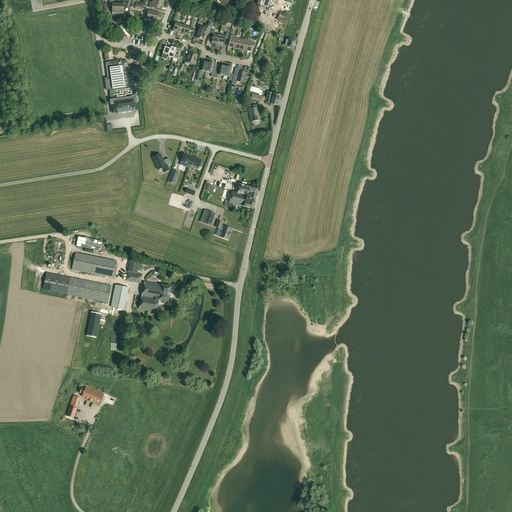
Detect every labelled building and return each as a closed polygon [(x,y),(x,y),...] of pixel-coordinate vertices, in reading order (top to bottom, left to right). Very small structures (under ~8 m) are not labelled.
[(117,14),(117,4),(112,4),(112,0),(109,0),(109,5),(112,5),(112,14),(117,14)] [(163,4),(164,1),(158,0),(152,0),(152,2),(150,1),(149,7),(155,8),(156,5),(161,6),(162,3),(163,4)] [(217,0),(221,3),(220,5),(224,8),(227,4),(231,0),(230,0),(217,0)] [(258,0),(255,8),(268,13),(272,0),(258,0)] [(157,21),(158,12),(149,10),(147,19),(157,21)] [(209,36),(211,27),(213,23),(208,22),(207,26),(205,25),(204,28),(200,27),(197,38),(203,40),(205,35),(209,36)] [(180,24),(177,33),(182,34),(185,24),(183,24),(183,25),(180,24)] [(211,43),(217,44),(219,35),(214,34),(215,31),(212,30),(210,35),(213,36),(211,43)] [(219,35),(217,44),(223,46),(225,39),(228,39),(229,34),(226,33),(225,36),(219,35)] [(287,47),(293,49),(294,46),(295,41),(289,40),(288,42),(284,41),(282,46),(287,47)] [(173,58),(176,49),(170,47),(170,48),(165,46),(161,58),(166,59),(167,56),(173,58)] [(176,49),(173,58),(178,60),(178,61),(181,62),(182,58),(179,57),(181,51),(176,49)] [(197,55),(189,52),(185,62),(194,65),(197,55)] [(134,88),(138,88),(137,82),(138,82),(140,76),(143,76),(141,67),(132,68),(132,66),(128,67),(127,61),(125,61),(123,61),(124,61),(121,62),(121,60),(105,62),(108,82),(112,112),(117,111),(117,113),(131,111),(131,109),(137,109),(135,94),(134,88)] [(202,63),(198,62),(197,70),(206,72),(208,62),(202,61),(202,63)] [(214,63),(208,62),(206,72),(211,73),(211,77),(214,77),(215,71),(212,70),(214,63)] [(224,76),(226,66),(220,65),(218,71),(215,71),(214,77),(217,78),(218,75),(224,76)] [(232,67),(226,66),(224,76),(229,77),(229,81),(232,81),(233,74),(230,74),(232,67)] [(232,84),(236,85),(237,81),(244,83),(246,73),(239,71),(240,69),(236,68),(232,84)] [(261,92),(260,96),(279,101),(280,96),(267,92),(267,93),(261,92)] [(260,96),(259,95),(259,98),(262,101),(265,102),(265,103),(277,106),(279,101),(260,96)] [(260,120),(258,107),(257,107),(256,105),(249,106),(249,108),(248,109),(248,112),(250,122),(260,120)] [(163,161),(160,154),(153,158),(158,170),(162,168),(164,172),(169,170),(167,165),(166,166),(163,161)] [(188,168),(192,157),(184,154),(181,161),(185,163),(183,166),(188,168)] [(202,162),(200,161),(201,160),(192,157),(188,168),(190,169),(192,165),(198,168),(198,167),(200,167),(202,162)] [(175,181),(178,173),(173,171),(170,179),(175,181)] [(142,182),(141,187),(174,196),(176,191),(142,182)] [(239,185),(238,191),(246,193),(246,195),(247,195),(244,207),(253,209),(257,189),(239,185)] [(246,193),(238,191),(237,193),(232,192),(229,203),(244,207),(247,195),(246,195),(246,193)] [(203,223),(210,225),(215,214),(208,211),(203,223)] [(223,223),(217,221),(215,227),(220,230),(221,229),(222,230),(219,237),(228,240),(232,229),(223,226),(222,226),(223,223)] [(116,263),(116,261),(76,253),(72,270),(113,278),(113,276),(115,277),(118,263),(116,263)] [(131,259),(128,273),(127,273),(126,281),(141,284),(142,275),(137,274),(139,261),(131,259)] [(67,295),(108,303),(111,286),(71,278),(46,272),(43,290),(54,292),(67,295)] [(142,297),(159,300),(168,302),(171,287),(161,285),(161,286),(145,282),(142,297)] [(114,285),(112,306),(124,308),(127,287),(114,285)] [(156,313),(159,300),(142,297),(139,309),(156,313)] [(86,388),(85,390),(82,389),(80,394),(83,395),(82,397),(100,404),(104,395),(86,388)] [(80,398),(74,396),(70,406),(77,408),(80,398)] [(109,417),(112,404),(102,401),(97,418),(105,420),(106,417),(109,417)] [(76,409),(70,407),(67,417),(73,419),(76,409)]
